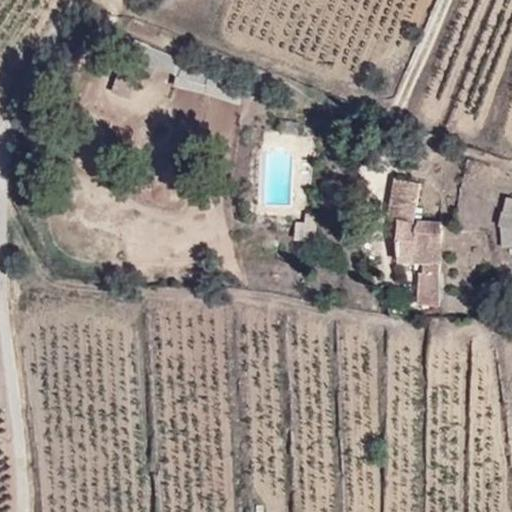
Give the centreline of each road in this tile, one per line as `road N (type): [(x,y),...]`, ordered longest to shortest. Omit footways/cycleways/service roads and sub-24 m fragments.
road 1 (unclassified): [(78,0),(24,88),(6,147),(0,273)]
road 2 (track): [(447,0),(399,111)]
